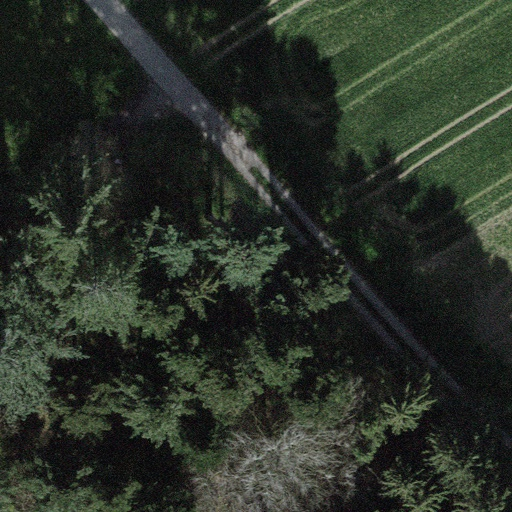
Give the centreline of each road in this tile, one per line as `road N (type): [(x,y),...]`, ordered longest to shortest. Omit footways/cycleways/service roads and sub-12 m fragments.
road 1 (unclassified): [(511,448),(96,0)]
road 2 (track): [(200,119),(0,213)]
